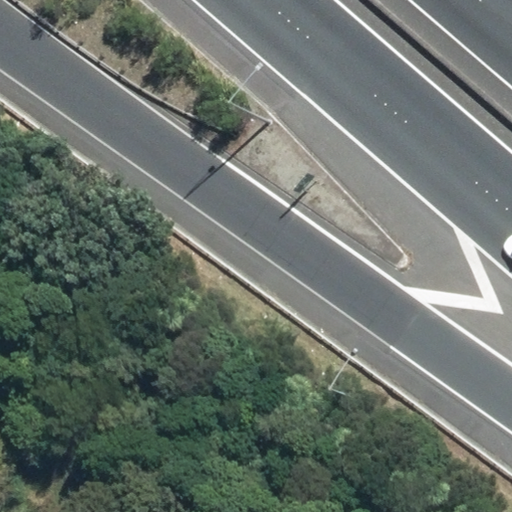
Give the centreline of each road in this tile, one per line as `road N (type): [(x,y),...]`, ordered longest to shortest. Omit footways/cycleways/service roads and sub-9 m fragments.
road 1 (motorway): [(511,393),(118,130),(0,35)]
road 2 (motorway): [(511,143),(347,0)]
